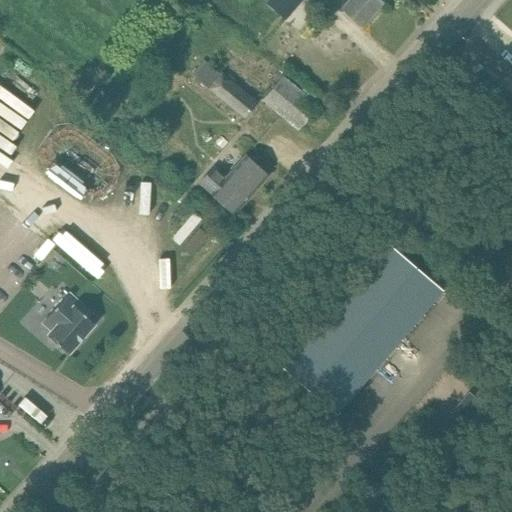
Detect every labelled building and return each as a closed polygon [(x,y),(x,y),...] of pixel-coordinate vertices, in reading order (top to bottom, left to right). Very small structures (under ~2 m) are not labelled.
[(302,0),(269,0),(267,3),(287,19),(302,0)] [(349,0),(342,9),(361,25),(381,2),(379,0),(349,0)] [(258,102),(205,60),(192,77),(246,118),(258,102)] [(319,106),(303,93),(283,76),(263,99),(298,130),(319,106)] [(268,175),(253,162),(245,155),(226,178),(212,167),(201,180),(214,191),(211,194),(234,214),(268,175)] [(80,201),(157,269),(195,226),(118,158),(80,201)] [(207,235),(199,228),(182,248),(190,255),(207,235)] [(62,231),(50,244),(94,284),(106,271),(62,231)] [(337,414),(444,290),(391,243),(283,368),(337,414)] [(52,331),(48,335),(68,353),(94,323),(86,316),(90,312),(69,293),(43,322),(52,331)] [(453,436),(483,403),(469,392),(440,424),(453,436)]
